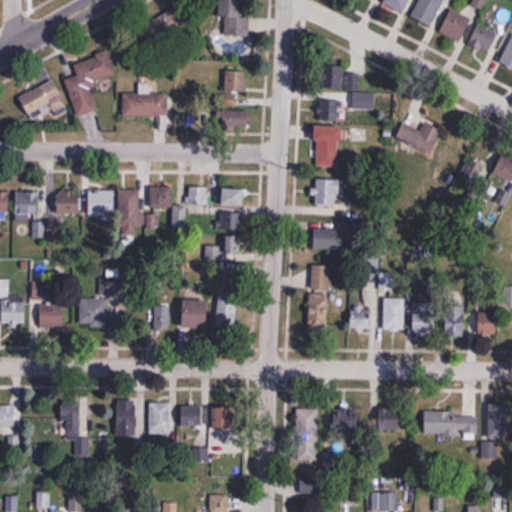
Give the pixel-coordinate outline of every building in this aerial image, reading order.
[(222,0),(222,37),(250,37),(249,0),(222,0)] [(405,14),(410,0),(385,0),(384,4),(405,14)] [(420,0),(412,18),(434,29),(447,0),(420,0)] [(178,8),(141,27),(151,47),(189,28),(178,8)] [(440,32),(460,43),(472,21),(453,10),(440,32)] [(470,44),(490,53),(498,34),(478,25),(470,44)] [(511,67),(511,39),(500,62),(511,67)] [(66,80),(78,116),(99,109),(91,84),(116,75),(108,52),(73,63),(78,76),(66,80)] [(343,89),(343,66),(327,66),(327,89),(343,89)] [(247,72),(225,72),(225,92),(247,92),(247,72)] [(168,117),(169,93),(155,93),(155,78),(140,78),(140,94),(124,93),(124,116),(168,117)] [(52,107),(57,117),(67,112),(55,81),(20,95),(29,116),(52,107)] [(340,100),(319,100),(319,121),(340,121),(340,100)] [(252,127),(252,110),(218,110),(218,127),(252,127)] [(410,148),(438,148),(438,123),(410,123),(410,148)] [(316,167),(340,167),(340,141),(344,141),(344,126),(316,126),(316,167)] [(493,177),(509,186),(511,180),(511,155),(505,152),(493,177)] [(460,176),(475,183),(484,164),(469,157),(460,176)] [(339,179),(316,179),(316,206),(339,206),(339,179)] [(187,206),(173,206),(173,187),(151,186),(151,207),(173,207),(173,227),(186,227),(187,206)] [(206,186),(189,186),(189,203),(206,203),(206,186)] [(245,188),(222,188),(222,205),(245,205),(245,188)] [(0,212),(9,213),(9,190),(0,189),(0,212)] [(30,220),(30,213),(44,213),(44,189),(16,189),(16,220),(30,220)] [(120,189),(120,236),(140,236),(140,189),(120,189)] [(115,190),(89,190),(89,214),(115,214),(115,190)] [(58,214),(80,214),(80,191),(58,191),(58,214)] [(243,230),(243,211),(219,211),(219,230),(243,230)] [(63,218),(47,218),(47,240),(63,240),(63,218)] [(344,223),(316,223),(316,252),(344,252),(344,223)] [(224,260),(224,254),(240,254),(240,234),(206,234),(206,260),(224,260)] [(311,327),(330,327),(330,265),(311,265),(311,327)] [(392,289),(392,273),(380,273),(380,289),(392,289)] [(80,325),(125,326),(126,279),(98,279),(97,297),(81,297),(80,325)] [(218,327),(237,327),(237,292),(218,292),(218,327)] [(405,298),(384,298),(384,331),(405,331),(405,298)] [(183,326),(209,326),(209,301),(183,301),(183,326)] [(436,301),(414,301),(414,330),(436,330),(436,301)] [(27,302),(3,302),(3,324),(27,324),(27,302)] [(445,335),(465,335),(465,303),(445,303),(445,335)] [(170,327),(170,304),(154,304),(154,327),(170,327)] [(65,327),(65,305),(41,305),(41,327),(65,327)] [(371,307),(351,306),(351,328),(371,328),(371,307)] [(469,311),(469,334),(498,334),(498,311),(469,311)] [(137,435),(137,400),(118,400),(118,435),(137,435)] [(76,440),(76,455),(87,455),(88,402),(64,401),(64,440),(76,440)] [(149,433),(171,433),(171,402),(149,402),(149,433)] [(510,403),(488,403),(488,440),(510,440),(510,403)] [(0,426),(16,427),(16,404),(0,404),(0,426)] [(236,404),(214,404),(214,427),(235,428),(236,404)] [(181,426),(204,426),(204,406),(181,406),(181,426)] [(319,408),(297,408),(297,431),(319,431),(319,408)] [(362,409),(335,409),(335,429),(362,429),(362,409)] [(406,430),(406,409),(377,409),(377,430),(406,430)] [(425,411),(425,435),(476,435),(476,412),(425,411)] [(317,440),(299,440),(299,459),(317,459),(317,440)] [(38,507),(49,507),(49,489),(38,489),(38,507)] [(371,510),(398,510),(398,489),(371,489),(371,510)] [(231,511),(231,495),(211,494),(210,511),(231,511)]
